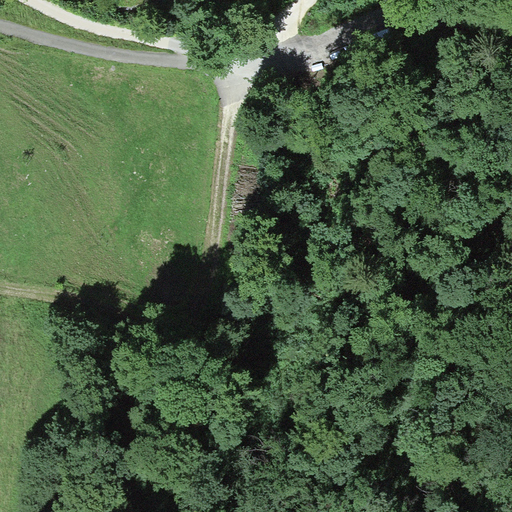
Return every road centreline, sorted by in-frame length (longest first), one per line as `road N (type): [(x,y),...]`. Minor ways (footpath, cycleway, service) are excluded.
road 1 (track): [(179,324),(205,281),(235,65),(27,0)]
road 2 (track): [(376,20),(235,65),(93,50),(0,25)]
road 3 (track): [(179,324),(153,329),(75,300),(0,288)]
road 4 (track): [(376,20),(511,19)]
